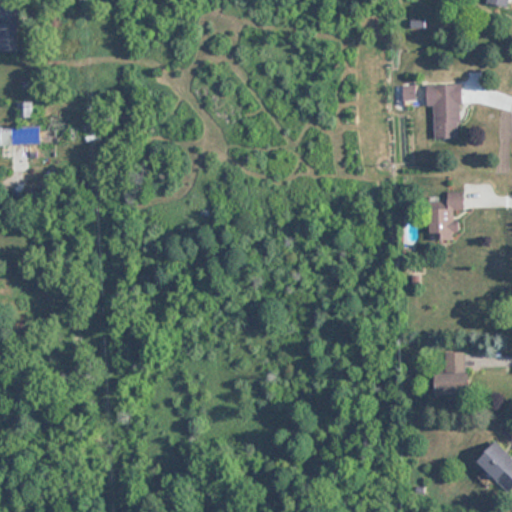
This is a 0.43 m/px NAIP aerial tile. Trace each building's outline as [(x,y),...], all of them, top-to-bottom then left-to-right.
[(0,0),(0,50),(20,50),(20,0),(0,0)] [(435,105),(435,137),(462,136),(462,83),(427,83),(428,105),(435,105)] [(34,101),(19,101),(18,119),(33,120),(34,101)] [(0,145),(43,144),(42,124),(0,125),(0,145)] [(448,191),(448,206),(432,206),(432,239),(462,239),(462,224),(457,224),(456,210),(467,210),(467,191),(448,191)] [(437,372),(437,394),(472,394),(472,371),(465,371),(465,351),(446,351),(446,372),(437,372)] [(511,492),(511,491),(511,452),(500,440),(480,460),(511,492)]
